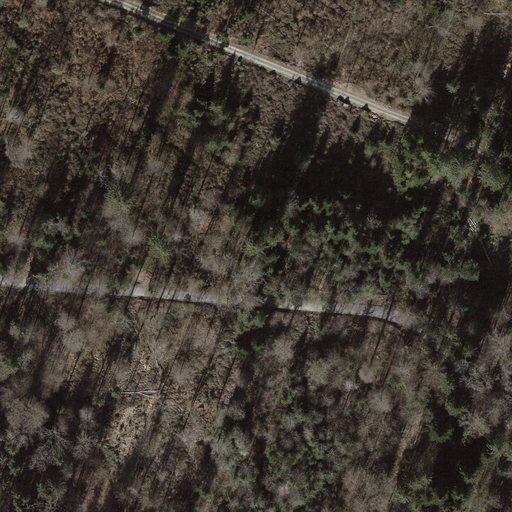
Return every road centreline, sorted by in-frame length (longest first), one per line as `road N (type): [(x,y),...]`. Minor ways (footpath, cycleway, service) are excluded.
road 1 (track): [(0,279),(405,319),(511,424)]
road 2 (track): [(511,167),(444,131),(110,0)]
